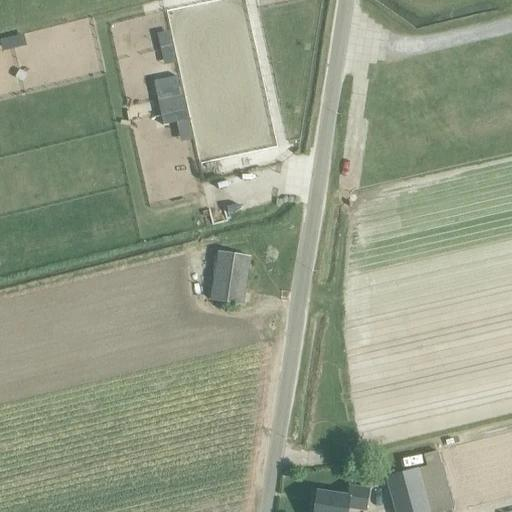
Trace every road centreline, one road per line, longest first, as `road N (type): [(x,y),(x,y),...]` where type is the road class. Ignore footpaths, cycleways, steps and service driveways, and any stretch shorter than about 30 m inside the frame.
road 1 (unclassified): [(268,511),(351,0)]
road 2 (unknown): [(320,189),(58,246)]
road 3 (track): [(511,410),(345,455),(276,459)]
